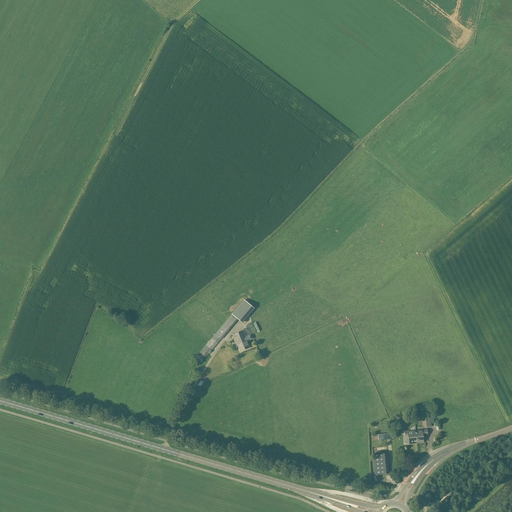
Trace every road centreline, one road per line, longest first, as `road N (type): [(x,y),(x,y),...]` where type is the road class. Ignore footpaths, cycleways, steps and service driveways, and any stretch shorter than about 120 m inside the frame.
road 1 (primary): [(370,511),(0,401)]
road 2 (tertiary): [(398,504),(433,459),(511,427)]
